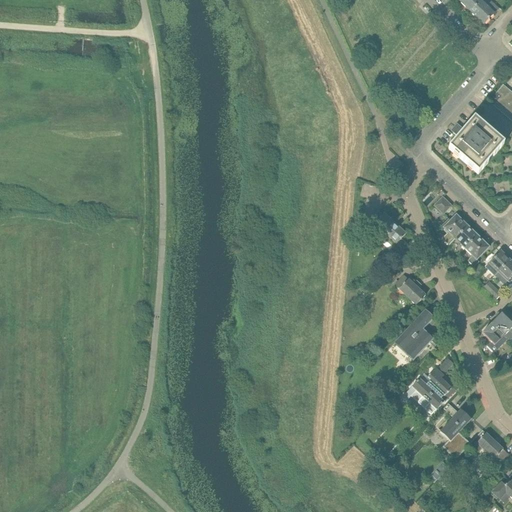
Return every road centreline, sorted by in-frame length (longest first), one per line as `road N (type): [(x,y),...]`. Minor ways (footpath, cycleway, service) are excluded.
road 1 (residential): [(462,323),(407,190),(424,157)]
road 2 (residential): [(424,157),(421,139),(490,50)]
